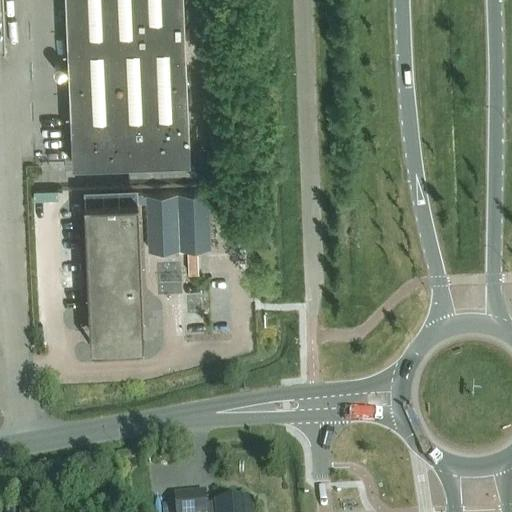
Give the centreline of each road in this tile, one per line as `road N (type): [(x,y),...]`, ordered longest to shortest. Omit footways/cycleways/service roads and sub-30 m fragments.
road 1 (primary): [(409,0),(417,180),(449,327)]
road 2 (primary): [(501,330),(494,0)]
road 3 (tertiary): [(313,412),(109,431),(0,451)]
